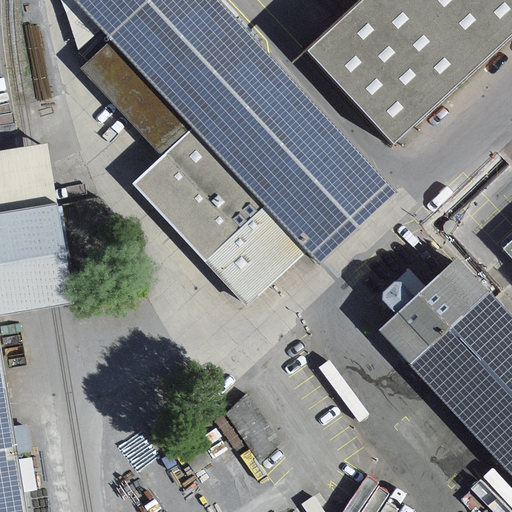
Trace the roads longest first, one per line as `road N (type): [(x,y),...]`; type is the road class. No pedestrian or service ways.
road 1 (unknown): [(59,0),(69,86),(96,149),(160,260),(219,338)]
road 2 (residential): [(256,345),(511,101)]
road 3 (unknown): [(108,511),(94,441),(96,377),(115,358),(149,344),(219,338)]
